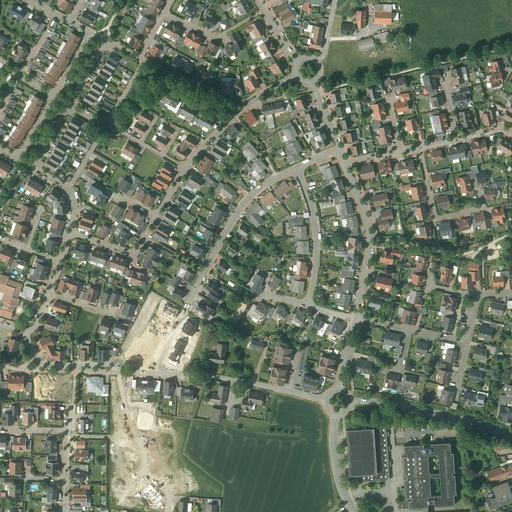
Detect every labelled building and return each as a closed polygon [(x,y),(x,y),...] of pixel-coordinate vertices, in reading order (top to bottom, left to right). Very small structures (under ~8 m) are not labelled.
[(67,1),(65,0),(64,0),(63,2),(60,7),(69,11),(73,4),(67,1)] [(160,0),(153,0),(151,4),(160,9),(161,7),(164,2),(160,0)] [(247,2),(245,0),(243,0),(236,5),(237,6),(239,10),(242,15),(251,10),(249,5),(247,2)] [(196,7),(187,2),(181,12),(192,19),(196,12),(198,9),(196,7)] [(229,3),(221,8),(224,12),(231,8),(229,3)] [(160,9),(151,4),(148,10),(148,11),(150,12),(156,15),(159,10),(160,9)] [(286,4),(277,9),(281,17),(282,16),(290,11),(286,4)] [(22,8),(19,6),(18,7),(15,5),(10,14),(20,20),(21,20),(25,11),(22,9),(22,8)] [(101,9),(94,5),(91,10),(98,14),(101,9)] [(392,6),(375,5),(374,23),(391,24),(392,6)] [(91,10),(89,14),(84,11),(80,19),(81,20),(82,20),(84,21),(85,21),(86,22),(87,21),(91,23),(93,19),(95,20),(98,14),(91,10)] [(25,11),(21,20),(20,20),(22,22),(24,20),(26,21),(31,13),(25,11)] [(295,18),(291,11),(290,11),(282,16),(286,23),(295,18)] [(366,11),(357,11),(356,25),(356,28),(365,28),(366,11)] [(42,19),(35,14),(29,23),(32,25),(32,26),(35,29),(36,27),(37,28),(40,22),(42,19)] [(212,17),(207,15),(207,16),(203,23),(206,24),(206,25),(209,26),(212,27),(216,19),(212,17)] [(147,18),(144,17),(143,17),(140,23),(150,28),(150,27),(150,26),(153,21),(147,18)] [(227,20),(221,24),(225,30),(231,26),(227,20)] [(258,21),(250,25),(250,26),(247,27),(247,29),(248,31),(250,32),(253,30),(257,37),(257,38),(263,34),(265,33),(258,21)] [(45,25),(40,22),(37,28),(38,29),(38,30),(37,32),(40,34),(45,25)] [(150,28),(140,23),(137,29),(137,30),(140,31),(146,35),(148,30),(149,30),(150,28)] [(174,26),(169,23),(166,29),(164,32),(171,36),(176,27),(174,26)] [(356,25),(341,24),(341,34),(341,33),(345,34),(352,34),(352,31),(356,31),(356,28),(356,25)] [(323,28),(313,26),(311,33),(322,35),(323,28)] [(162,27),(158,34),(162,37),(164,32),(166,29),(162,27)] [(178,28),(176,27),(171,36),(176,39),(177,39),(178,36),(182,30),(177,28),(178,28)] [(138,35),(130,30),(127,36),(128,37),(132,39),(133,37),(136,38),(138,35)] [(80,38),(72,32),(68,38),(78,43),(78,41),(80,38)] [(185,40),(184,41),(191,45),(196,36),(194,35),(189,32),(185,40)] [(311,40),(321,41),(322,35),(311,33),(310,39),(311,40)] [(240,41),(236,34),(230,37),(233,43),(236,41),(236,42),(240,41)] [(263,34),(257,38),(257,37),(251,41),(253,45),(255,44),(262,40),(265,38),(263,34)] [(197,36),(196,36),(191,45),(197,48),(197,47),(198,48),(199,45),(202,39),(197,37),(197,36)] [(136,38),(133,37),(132,39),(131,41),(132,41),(130,44),(132,45),(132,46),(135,47),(138,48),(139,48),(140,45),(140,44),(142,41),(136,38)] [(78,43),(68,38),(69,38),(66,43),(76,49),(76,47),(78,43)] [(367,40),(357,42),(360,52),(375,48),(372,38),(367,40)] [(264,43),(260,46),(263,52),(273,46),(272,44),(270,40),(264,43)] [(321,41),(311,40),(310,47),(320,49),(321,41)] [(233,43),(225,47),(230,56),(233,54),(234,54),(237,53),(237,52),(241,50),(236,42),(236,41),(233,43)] [(28,46),(21,42),(18,47),(19,48),(25,51),(28,46)] [(76,49),(66,43),(63,49),(72,54),(74,51),(76,49)] [(213,44),(211,43),(210,45),(209,45),(208,45),(207,48),(205,51),(206,51),(213,55),(214,53),(216,53),(219,47),(215,45),(213,44)] [(168,47),(163,44),(160,49),(161,50),(160,52),(164,55),(168,47)] [(160,49),(154,46),(152,48),(151,49),(150,52),(150,53),(158,57),(160,52),(161,50),(160,49)] [(273,46),(263,52),(266,57),(267,57),(271,55),(276,52),(274,48),(274,47),(273,46)] [(25,51),(19,48),(18,51),(17,50),(14,55),(15,56),(13,59),(21,63),(27,52),(25,51)] [(72,54),(63,49),(60,54),(70,59),(70,57),(72,54)] [(117,57),(111,53),(107,59),(116,64),(118,60),(118,61),(118,60),(119,58),(117,57)] [(70,59),(60,54),(61,54),(58,59),(68,65),(68,63),(70,59)] [(127,58),(119,54),(117,57),(119,58),(123,60),(125,62),(127,58)] [(505,54),(498,56),(499,61),(502,60),(503,63),(507,62),(505,54)] [(188,61),(182,58),(181,59),(175,56),(169,67),(177,71),(178,68),(182,70),(180,73),(187,77),(193,66),(187,62),(188,61)] [(266,62),(265,63),(268,68),(272,65),(276,63),(273,58),(273,59),(266,62)] [(68,65),(58,59),(55,65),(54,64),(64,70),(66,67),(68,65)] [(116,64),(107,59),(108,59),(105,64),(105,65),(114,70),(117,64),(116,64)] [(276,63),(272,65),(277,74),(278,73),(279,73),(281,72),(281,71),(286,69),(281,60),(276,63)] [(499,61),(492,62),(493,65),(492,66),(493,71),(494,71),(504,69),(503,67),(502,65),(503,63),(502,60),(499,61)] [(64,70),(54,64),(51,69),(61,75),(61,72),(63,69),(64,70)] [(114,70),(105,65),(102,70),(101,69),(111,75),(114,70)] [(460,68),(451,70),(452,75),(452,77),(463,75),(462,71),(461,70),(460,68)] [(61,75),(51,69),(48,74),(47,74),(57,80),(59,76),(61,75)] [(111,75),(101,69),(98,75),(107,80),(110,75),(111,75)] [(198,69),(193,78),(199,82),(201,79),(204,72),(198,69)] [(260,76),(256,69),(250,72),(253,77),(254,76),(256,79),(260,76)] [(438,69),(431,71),(431,74),(434,74),(435,78),(440,77),(438,69)] [(57,80),(47,74),(44,79),(53,84),(55,81),(57,80)] [(431,74),(428,75),(427,74),(425,75),(424,76),(425,77),(423,78),(425,84),(436,81),(435,78),(434,74),(431,74)] [(210,75),(206,81),(205,85),(211,88),(216,79),(210,75)] [(463,75),(452,77),(453,79),(454,84),(459,83),(463,82),(463,80),(464,79),(463,75)] [(253,77),(246,81),(249,86),(249,87),(251,91),(252,90),(255,89),(255,88),(260,85),(256,79),(254,76),(253,77)] [(493,78),(489,78),(490,82),(491,87),(492,87),(493,88),(495,87),(495,86),(500,85),(499,82),(502,82),(502,78),(501,76),(493,78)] [(105,83),(96,78),(93,83),(103,89),(102,89),(103,89),(102,88),(105,83)] [(237,79),(222,78),(221,92),(232,93),(233,89),(234,89),(235,81),(240,81),(240,79),(237,79)] [(404,78),(397,79),(392,80),(392,81),(391,81),(390,81),(391,84),(392,91),(399,90),(400,90),(402,90),(403,89),(406,88),(404,78)] [(436,81),(425,84),(425,86),(425,89),(427,90),(436,88),(437,88),(436,81)] [(103,89),(93,83),(94,84),(91,89),(99,94),(100,94),(99,94),(102,89),(103,89)] [(379,87),(368,89),(369,92),(367,95),(369,97),(369,98),(378,96),(377,92),(380,91),(379,87)] [(99,94),(91,89),(90,89),(91,89),(88,94),(87,94),(86,94),(87,94),(96,100),(99,94),(99,95),(99,94)] [(174,95),(172,94),(171,92),(169,91),(167,95),(163,102),(169,105),(174,95)] [(338,93),(330,95),(331,98),(330,98),(331,102),(332,102),(341,100),(340,95),(339,92),(338,93)] [(462,94),(453,96),(455,105),(459,105),(460,105),(463,105),(464,103),(466,103),(465,99),(466,98),(465,94),(465,93),(462,94)] [(96,100),(87,94),(86,94),(83,100),(92,105),(95,99),(96,100)] [(179,96),(177,97),(174,95),(169,105),(175,108),(181,97),(179,96)] [(43,101),(34,96),(31,101),(41,107),(41,104),(43,101)] [(438,96),(431,98),(432,104),(435,104),(435,106),(436,107),(439,106),(440,105),(443,104),(441,96),(438,96)] [(303,98),(302,98),(300,99),(299,100),(296,101),(299,106),(299,109),(304,107),(308,105),(307,102),(308,101),(306,98),(305,97),(303,98)] [(401,99),(401,102),(396,103),(398,112),(408,110),(406,98),(401,99)] [(41,107),(31,101),(32,102),(29,107),(39,112),(39,110),(41,107)] [(282,102),(270,105),(272,114),(284,111),(282,102)] [(189,105),(185,103),(182,109),(180,113),(186,116),(191,106),(190,105),(189,105)] [(376,104),(373,105),(374,112),(384,110),(384,108),(382,103),(376,104)] [(112,109),(104,105),(101,109),(109,114),(112,109)] [(270,105),(262,107),(264,115),(272,114),(270,105)] [(193,107),(191,106),(186,116),(191,119),(192,119),(194,116),(197,109),(193,107)] [(340,107),(335,108),(336,111),(335,111),(336,115),(337,115),(340,115),(343,115),(343,114),(345,113),(345,110),(346,110),(345,108),(345,106),(340,107)] [(39,112),(29,107),(26,112),(36,117),(35,117),(37,114),(39,112)] [(494,109),(488,111),(488,113),(491,113),(492,118),(496,117),(494,109)] [(384,110),(374,112),(376,119),(377,120),(379,119),(386,117),(384,112),(385,112),(384,110)] [(511,113),(507,110),(508,110),(507,110),(505,114),(506,114),(504,117),(503,117),(504,118),(511,123),(511,120),(511,113)] [(312,112),(305,114),(305,115),(305,117),(307,121),(316,118),(316,116),(315,116),(314,111),(312,112)] [(461,119),(470,117),(469,114),(468,111),(459,113),(461,119)] [(36,117),(26,112),(27,112),(24,117),(34,123),(34,121),(36,117)] [(152,117),(143,112),(139,118),(142,119),(147,122),(148,123),(150,120),(152,117)] [(253,115),(251,112),(244,117),(251,125),(257,121),(257,120),(253,115)] [(488,113),(483,114),(484,118),(484,119),(484,121),(484,124),(485,124),(485,125),(493,123),(492,118),(491,113),(488,113)] [(205,116),(202,114),(202,115),(201,115),(199,119),(197,123),(203,126),(209,115),(207,114),(206,116),(205,116)] [(440,115),(433,116),(433,117),(434,124),(446,121),(446,120),(447,119),(446,117),(445,116),(444,114),(440,115)] [(209,115),(203,126),(209,129),(211,127),(213,122),(213,121),(214,120),(211,119),(210,118),(211,116),(209,115)] [(34,123),(24,117),(21,123),(20,122),(30,128),(32,125),(34,123)] [(470,117),(461,119),(462,127),(472,125),(470,117)] [(79,122),(72,118),(69,124),(70,124),(78,129),(81,123),(79,122)] [(316,118),(307,121),(308,125),(309,126),(310,128),(317,126),(319,125),(317,119),(316,118)] [(345,120),(340,121),(341,124),(340,124),(341,128),(342,128),(351,126),(350,123),(351,123),(350,121),(354,120),(354,118),(345,120)] [(416,119),(406,121),(407,126),(408,131),(413,130),(413,131),(419,129),(418,125),(417,124),(416,119)] [(446,121),(434,124),(436,131),(443,130),(448,129),(447,126),(448,125),(447,123),(446,122),(446,121)] [(30,128),(20,122),(17,127),(26,132),(28,129),(30,128)] [(290,122),(281,128),(282,131),(290,127),(288,123),(290,122)] [(139,124),(136,123),(133,129),(142,134),(144,131),(145,128),(144,127),(139,124)] [(78,129),(70,124),(67,130),(76,135),(79,130),(79,129),(78,129)] [(173,130),(164,124),(161,130),(162,132),(168,135),(170,136),(171,133),(172,133),(173,130)] [(245,132),(239,125),(236,128),(240,132),(239,132),(242,135),(245,132)] [(236,128),(234,126),(227,132),(233,138),(234,137),(235,137),(237,136),(237,134),(239,132),(240,132),(236,128)] [(290,127),(282,131),(285,136),(286,135),(289,140),(293,138),(297,136),(292,126),(290,127)] [(381,128),(379,128),(379,129),(380,136),(391,133),(390,132),(389,126),(381,128)] [(26,132),(17,127),(14,132),(24,138),(24,136),(26,132)] [(323,129),(315,132),(315,133),(313,134),(314,137),(317,136),(319,141),(318,142),(320,147),(321,146),(321,147),(329,143),(323,129)] [(76,135),(67,130),(64,135),(71,140),(72,141),(73,140),(72,140),(75,135),(76,135)] [(24,138),(14,132),(11,137),(10,137),(20,143),(22,140),(24,138)] [(350,133),(346,134),(347,137),(346,138),(347,141),(348,141),(350,141),(351,141),(353,141),(354,140),(356,140),(355,135),(354,132),(350,133)] [(391,133),(380,136),(382,143),(389,141),(392,141),(391,135),(391,133)] [(71,140),(64,135),(63,134),(63,135),(60,140),(68,145),(71,140)] [(159,137),(158,136),(154,142),(163,147),(165,144),(167,141),(165,140),(159,137)] [(197,141),(188,136),(187,137),(185,141),(184,142),(184,143),(188,145),(193,148),(197,141)] [(20,143),(10,137),(7,142),(16,148),(18,144),(20,143)] [(499,137),(494,145),(498,147),(502,140),(499,137)] [(293,138),(289,140),(284,142),(286,146),(287,146),(295,141),(293,138)] [(507,142),(503,139),(502,140),(498,147),(497,148),(503,152),(509,142),(507,141),(507,142)] [(485,140),(480,141),(478,141),(480,153),(487,151),(486,147),(485,140)] [(220,142),(218,141),(216,145),(215,147),(224,153),(228,147),(227,146),(220,142)] [(295,141),(287,146),(289,150),(290,149),(293,155),(298,153),(302,150),(297,141),(295,141)] [(476,142),(471,143),(474,154),(480,153),(478,141),(476,142)] [(249,142),(245,146),(245,147),(243,149),(245,151),(251,145),(249,142)] [(511,143),(509,142),(503,152),(509,155),(511,151),(511,144),(511,143)] [(67,148),(58,143),(55,148),(55,149),(56,149),(63,154),(63,153),(67,148)] [(138,150),(127,144),(123,151),(127,153),(126,154),(133,158),(135,154),(138,150)] [(259,154),(251,145),(245,151),(243,152),(246,156),(247,155),(251,160),(255,156),(259,154)] [(356,146),(351,147),(352,150),(351,151),(352,154),(353,155),(356,154),(359,154),(359,153),(361,153),(361,149),(361,147),(361,145),(356,146)] [(463,145),(456,147),(458,158),(465,157),(464,152),(463,145)] [(179,147),(178,147),(175,154),(184,159),(188,152),(185,151),(179,147)] [(224,153),(215,147),(213,150),(211,153),(213,154),(220,158),(221,159),(224,153)] [(456,147),(449,148),(451,155),(452,160),(458,158),(456,147)] [(63,154),(56,149),(55,149),(53,154),(52,154),(61,160),(61,159),(64,154),(63,153),(63,154)] [(437,151),(434,152),(431,153),(432,158),(433,161),(442,159),(440,151),(437,151)] [(293,155),(288,157),(290,161),(299,156),(298,153),(293,155)] [(61,160),(52,154),(52,155),(49,160),(57,164),(57,165),(58,165),(61,160)] [(140,157),(135,154),(133,158),(131,162),(136,165),(140,157)] [(207,158),(205,156),(202,161),(202,160),(200,162),(210,168),(214,162),(207,158)] [(251,160),(244,166),(247,169),(258,160),(255,156),(251,160)] [(57,164),(49,160),(48,159),(45,165),(52,169),(54,170),(57,165),(57,164)] [(99,161),(95,159),(91,165),(100,170),(100,171),(104,164),(103,163),(99,161)] [(258,160),(247,169),(251,173),(255,169),(259,173),(254,177),(257,180),(261,177),(262,178),(267,175),(263,170),(266,167),(259,159),(258,160)] [(412,160),(409,161),(408,161),(405,162),(407,173),(414,171),(414,169),(415,169),(413,160),(412,161),(412,160)] [(389,161),(383,163),(383,164),(378,165),(380,173),(386,172),(387,173),(391,172),(390,167),(389,161)] [(11,166),(4,162),(0,169),(0,173),(5,176),(8,171),(10,168),(11,166)] [(210,168),(200,162),(199,164),(200,164),(198,168),(200,170),(207,174),(210,168)] [(405,162),(401,162),(401,163),(398,164),(400,171),(400,174),(407,173),(405,162)] [(100,170),(91,165),(87,172),(88,173),(95,177),(96,177),(100,170)] [(172,168),(166,165),(160,175),(170,181),(170,180),(174,174),(170,172),(172,168)] [(366,166),(364,166),(364,167),(359,168),(362,179),(364,178),(364,179),(372,177),(372,176),(375,176),(374,173),(372,165),(367,166),(366,166)] [(330,168),(325,169),(327,175),(326,175),(328,180),(335,178),(338,176),(334,166),(330,168)] [(484,173),(481,174),(480,173),(479,174),(479,175),(476,175),(477,178),(478,184),(481,183),(482,183),(485,183),(486,182),(485,180),(489,179),(489,178),(488,175),(488,174),(484,175),(484,173)] [(202,180),(193,174),(188,183),(198,189),(202,182),(203,180),(202,180)] [(439,175),(431,177),(433,186),(437,186),(444,184),(442,175),(442,174),(439,175)] [(170,181),(160,175),(154,185),(160,189),(162,186),(165,188),(169,181),(170,181)] [(206,177),(204,176),(202,180),(203,180),(202,182),(209,186),(212,180),(206,177)] [(467,177),(456,179),(457,184),(460,183),(462,193),(465,192),(467,192),(469,192),(470,191),(471,190),(469,180),(468,176),(467,177)] [(140,181),(134,177),(133,180),(131,179),(129,182),(132,184),(131,185),(136,188),(140,181)] [(91,185),(96,187),(99,183),(93,180),(91,178),(87,185),(90,187),(91,185)] [(328,180),(321,183),(322,187),(332,183),(337,181),(336,180),(335,178),(328,180)] [(34,181),(30,179),(29,179),(27,183),(24,188),(27,190),(31,192),(30,194),(37,182),(35,180),(34,181)] [(129,182),(123,179),(121,183),(120,183),(117,187),(126,192),(131,185),(132,184),(129,182)] [(334,189),(343,186),(341,180),(337,181),(332,183),(334,189)] [(39,183),(37,182),(30,194),(31,192),(35,194),(37,196),(38,196),(40,191),(43,187),(43,186),(39,184),(39,183)] [(248,188),(242,182),(239,185),(245,190),(248,188)] [(285,183),(279,188),(278,188),(279,189),(276,191),(275,191),(276,192),(281,198),(281,197),(283,195),(284,196),(285,196),(288,194),(288,192),(288,191),(290,189),(291,189),(290,189),(293,186),(294,187),(294,186),(290,182),(287,185),(285,182),(284,183),(285,183)] [(221,183),(213,193),(216,196),(220,191),(224,185),(221,183)] [(49,186),(45,184),(44,187),(43,187),(40,191),(41,192),(44,194),(49,186)] [(232,190),(225,185),(225,184),(224,185),(220,191),(227,196),(224,200),(231,205),(231,204),(237,196),(234,194),(235,192),(235,193),(231,190),(232,190),(232,189),(232,190)] [(88,190),(95,195),(93,198),(98,201),(96,203),(102,206),(108,197),(99,192),(100,191),(95,188),(96,187),(91,185),(90,187),(88,190)] [(343,186),(334,189),(332,189),(334,194),(332,194),(333,197),(334,197),(334,198),(341,195),(342,194),(341,192),(345,190),(343,186)] [(421,186),(412,188),(413,194),(412,195),(413,197),(413,198),(414,197),(414,199),(423,197),(421,186)] [(61,193),(55,188),(54,189),(53,189),(51,192),(51,193),(49,196),(53,200),(52,201),(54,203),(59,196),(61,193)] [(488,190),(484,191),(486,199),(491,198),(491,199),(495,198),(495,197),(496,197),(494,189),(488,190)] [(142,190),(139,194),(137,199),(143,203),(150,192),(150,191),(148,194),(142,190)] [(189,194),(184,191),(181,195),(180,195),(179,196),(189,202),(193,196),(189,194)] [(155,198),(149,194),(150,192),(143,203),(150,207),(151,206),(153,202),(155,198)] [(270,192),(264,198),(264,197),(264,198),(261,201),(261,200),(260,200),(262,202),(266,207),(276,198),(276,199),(273,195),(270,192)] [(281,198),(276,192),(273,195),(276,199),(280,204),(284,201),(281,198)] [(384,194),(373,196),(375,205),(374,205),(375,210),(381,209),(380,204),(382,204),(382,205),(388,203),(388,201),(389,201),(388,198),(387,198),(386,194),(386,193),(384,194)] [(447,195),(436,198),(439,208),(443,207),(445,208),(446,206),(448,206),(447,201),(449,201),(447,195)] [(61,197),(59,196),(54,203),(55,204),(63,199),(62,196),(61,197)] [(189,202),(179,196),(178,198),(179,198),(176,203),(182,206),(186,208),(189,202)] [(256,203),(250,208),(247,211),(247,210),(247,211),(248,212),(252,217),(262,209),(259,205),(256,202),(256,203)] [(266,207),(262,202),(259,205),(262,209),(266,213),(269,210),(266,207)] [(345,203),(341,204),(342,210),(341,210),(342,215),(350,213),(352,213),(350,202),(345,203)] [(64,205),(55,206),(56,208),(58,208),(58,214),(62,213),(64,214),(66,214),(67,212),(68,212),(67,204),(64,205)] [(231,205),(228,209),(232,212),(236,208),(231,204),(231,205)] [(34,209),(23,205),(21,211),(32,215),(34,209)] [(123,209),(117,205),(111,214),(118,218),(120,215),(123,209)] [(420,206),(416,207),(418,215),(416,215),(417,220),(419,220),(427,218),(428,218),(427,213),(426,213),(425,209),(423,209),(422,206),(420,206)] [(176,210),(171,207),(168,211),(167,212),(177,218),(180,212),(176,210)] [(499,209),(495,209),(495,210),(492,211),(494,219),(494,221),(496,220),(500,220),(500,221),(505,220),(503,210),(503,208),(501,209),(499,209)] [(138,213),(131,209),(128,213),(126,217),(133,221),(138,213)] [(32,215),(21,211),(19,217),(30,221),(32,215)] [(226,215),(219,211),(215,219),(214,219),(218,222),(221,223),(226,215)] [(177,218),(167,212),(166,214),(164,219),(169,222),(173,224),(177,218)] [(252,217),(248,212),(245,215),(246,217),(250,221),(252,223),(255,220),(252,217)] [(94,216),(84,213),(83,217),(82,217),(81,220),(92,223),(94,216)] [(144,217),(138,213),(133,221),(139,225),(142,221),(144,217)] [(392,215),(382,217),(382,218),(377,219),(380,229),(381,229),(381,230),(387,229),(386,228),(389,227),(388,220),(393,219),(392,215)] [(483,215),(474,217),(476,226),(481,225),(482,229),(486,228),(485,219),(486,219),(485,217),(484,217),(483,215)] [(351,217),(347,218),(348,224),(346,224),(348,229),(358,227),(356,216),(351,217)] [(57,219),(54,218),(52,224),(62,228),(65,222),(60,220),(57,219)] [(215,219),(213,218),(210,223),(207,222),(215,226),(218,222),(214,219),(215,219)] [(296,219),(293,219),(290,220),(290,223),(301,222),(301,227),(303,226),(303,218),(296,219)] [(464,220),(463,219),(460,220),(459,221),(461,229),(465,229),(465,230),(466,229),(465,224),(468,224),(467,219),(464,220)] [(92,223),(81,220),(80,222),(81,223),(80,227),(89,230),(92,223)] [(212,225),(203,220),(203,221),(202,221),(202,222),(198,229),(206,234),(209,229),(212,225)] [(21,225),(17,223),(17,224),(15,230),(26,233),(28,227),(21,225)] [(449,223),(439,225),(441,236),(442,236),(442,238),(443,239),(447,238),(447,237),(446,235),(451,234),(452,234),(451,229),(449,223)] [(468,224),(465,224),(466,229),(467,233),(474,232),(472,223),(468,224)] [(62,228),(52,224),(50,231),(53,232),(56,233),(60,234),(62,228)] [(164,226),(161,224),(158,229),(158,228),(157,230),(167,236),(170,230),(168,229),(168,227),(166,228),(164,226)] [(250,230),(242,224),(237,231),(240,233),(245,236),(250,230)] [(110,229),(104,225),(98,234),(105,238),(109,230),(110,229)] [(301,227),(296,227),(296,233),(295,233),(295,238),(303,237),(306,237),(306,226),(303,226),(301,227)] [(425,226),(419,228),(421,234),(422,233),(423,237),(432,235),(430,226),(427,227),(427,226),(425,226)] [(209,229),(206,234),(204,237),(211,241),(215,233),(209,229)] [(26,233),(15,230),(13,236),(17,237),(23,240),(26,233)] [(125,231),(123,230),(122,231),(117,239),(124,244),(126,241),(129,240),(128,237),(130,234),(125,231)] [(167,236),(157,230),(156,231),(156,232),(153,236),(157,238),(159,239),(159,241),(161,241),(163,242),(167,236)] [(245,236),(240,233),(237,238),(242,241),(245,236)] [(356,237),(346,236),(346,240),(351,241),(358,241),(359,233),(357,233),(356,237)] [(52,234),(50,234),(48,239),(57,242),(58,237),(55,236),(52,234)] [(57,242),(48,239),(45,248),(55,251),(58,243),(57,242)] [(303,242),(298,242),(298,248),(297,248),(297,253),(308,252),(308,241),(303,242)] [(358,241),(351,241),(351,247),(349,247),(349,252),(354,252),(360,253),(361,242),(358,241)] [(83,245),(77,242),(75,247),(76,248),(74,252),(77,253),(76,255),(81,257),(83,258),(85,252),(86,249),(83,248),(82,246),(83,245)] [(239,248),(231,242),(226,249),(235,255),(239,248)] [(206,250),(199,247),(199,248),(194,245),(190,253),(201,259),(206,250)] [(150,247),(146,253),(145,253),(144,254),(144,255),(145,256),(141,262),(145,264),(147,266),(151,268),(153,265),(154,265),(159,257),(158,257),(160,254),(160,253),(156,251),(154,250),(150,247)] [(12,251),(4,248),(2,253),(1,253),(0,255),(1,257),(4,258),(4,259),(7,260),(8,260),(10,255),(12,251)] [(99,251),(94,249),(93,254),(91,259),(91,260),(98,262),(101,251),(99,250),(99,251)] [(101,251),(98,262),(104,264),(106,258),(108,254),(103,252),(101,251)] [(391,253),(383,251),(382,256),(381,257),(380,259),(381,260),(381,261),(386,262),(387,262),(392,263),(393,255),(394,253),(391,253)] [(90,253),(85,252),(83,258),(81,257),(81,259),(87,261),(90,253)] [(27,256),(19,253),(17,260),(16,263),(19,263),(24,265),(27,256)] [(10,255),(8,260),(7,260),(6,263),(11,264),(13,259),(14,256),(10,255)] [(119,257),(114,256),(112,263),(111,266),(111,267),(117,269),(121,258),(119,257)] [(354,256),(349,256),(348,262),(347,262),(346,271),(354,272),(354,268),(357,268),(358,257),(354,256)] [(429,258),(419,256),(417,264),(419,265),(418,268),(427,269),(428,261),(429,258)] [(121,258),(117,269),(123,271),(125,267),(127,260),(122,259),(122,258),(121,258)] [(17,260),(13,259),(11,264),(10,268),(16,270),(19,263),(16,263),(17,260)] [(229,266),(221,260),(216,267),(225,273),(229,266)] [(303,262),(294,261),(293,260),(292,265),(298,266),(297,271),(295,271),(295,276),(300,277),(305,278),(307,267),(303,266),(303,262)] [(42,265),(38,264),(36,270),(47,273),(49,267),(42,265)] [(151,268),(147,266),(146,268),(149,269),(148,272),(151,274),(154,270),(151,268)] [(452,269),(445,268),(444,272),(443,272),(442,276),(443,277),(442,281),(450,282),(452,274),(453,269),(452,269)] [(47,273),(36,270),(34,276),(38,277),(45,280),(47,273)] [(134,272),(128,270),(126,275),(126,276),(132,278),(134,272)] [(194,274),(187,270),(185,275),(182,274),(181,277),(190,282),(194,274)] [(137,272),(134,271),(132,278),(130,282),(137,284),(141,273),(140,273),(137,272)] [(470,277),(463,277),(463,280),(462,282),(462,288),(463,288),(466,288),(466,287),(473,287),(472,284),(472,281),(473,280),(480,280),(479,272),(470,272),(470,277)] [(141,273),(137,284),(144,286),(147,276),(144,275),(144,274),(141,273)] [(351,275),(341,273),(340,277),(345,278),(344,284),(342,284),(341,289),(347,290),(352,291),(355,280),(350,279),(351,275)] [(256,274),(252,281),(255,282),(250,290),(250,291),(254,292),(257,294),(262,286),(259,284),(263,278),(256,274)] [(420,276),(414,274),(414,275),(412,280),(414,281),(414,283),(414,284),(416,284),(418,284),(422,285),(424,276),(420,276)] [(22,285),(8,280),(9,277),(1,275),(0,276),(0,291),(5,293),(2,302),(4,303),(2,307),(7,309),(9,310),(13,311),(15,307),(17,307),(20,299),(17,299),(19,294),(26,297),(32,299),(35,289),(29,287),(25,286),(23,292),(20,291),(22,285)] [(281,280),(275,276),(269,286),(275,289),(281,280)] [(392,279),(378,276),(375,287),(390,290),(392,279)] [(502,276),(493,277),(493,278),(493,279),(493,281),(493,282),(494,286),(499,286),(500,286),(503,286),(503,278),(502,276)] [(63,280),(62,279),(58,289),(65,292),(67,286),(69,282),(68,282),(63,280)] [(299,281),(294,280),(293,286),(292,286),(291,291),(296,292),(302,293),(304,282),(299,281)] [(219,287),(210,281),(206,288),(211,291),(214,294),(216,291),(219,287)] [(75,284),(74,284),(73,288),(71,294),(78,296),(81,286),(75,284)] [(250,290),(246,287),(244,291),(252,296),(254,292),(250,291),(250,290)] [(94,289),(90,288),(88,293),(86,299),(90,300),(91,301),(93,302),(94,302),(95,302),(98,292),(93,291),(94,289)] [(185,293),(176,288),(172,295),(181,300),(185,293)] [(421,292),(411,290),(410,294),(409,298),(411,298),(411,302),(416,303),(418,304),(419,300),(421,292)] [(222,295),(216,291),(214,294),(211,291),(208,296),(217,302),(222,295)] [(111,295),(104,292),(102,299),(101,303),(105,304),(105,303),(109,304),(109,302),(112,295),(111,295)] [(119,295),(112,292),(111,295),(112,295),(109,302),(112,303),(112,304),(116,305),(117,302),(119,295)] [(346,295),(341,293),(340,299),(338,299),(337,304),(348,306),(350,296),(346,295)] [(457,299),(446,296),(444,301),(443,302),(443,304),(444,305),(443,306),(446,306),(446,308),(454,310),(455,311),(457,299)] [(379,298),(371,297),(369,305),(372,306),(372,307),(374,307),(375,307),(379,308),(381,299),(379,298)] [(419,300),(418,304),(416,303),(415,307),(424,309),(424,308),(421,308),(422,301),(419,300)] [(63,304),(60,303),(60,304),(55,302),(53,308),(65,313),(67,306),(62,305),(63,304)] [(208,307),(200,302),(196,308),(204,313),(208,307)] [(498,304),(492,302),(491,307),(493,308),(492,312),(496,313),(496,314),(502,315),(503,311),(504,306),(498,305),(498,304)] [(135,306),(126,303),(124,308),(125,308),(123,313),(126,315),(131,316),(135,306)] [(259,303),(257,306),(253,304),(247,313),(251,316),(253,314),(260,318),(259,320),(260,321),(261,319),(265,313),(264,313),(267,309),(259,303)] [(215,311),(208,307),(204,313),(203,315),(208,318),(207,317),(210,314),(212,315),(215,311)] [(272,309),(268,315),(271,318),(274,313),(277,310),(273,307),(272,309)] [(287,312),(279,307),(277,310),(274,313),(282,319),(286,313),(287,312)] [(414,312),(404,309),(401,321),(414,324),(416,313),(416,312),(414,312)] [(306,317),(297,312),(295,315),(293,318),(301,324),(306,317)] [(287,321),(290,323),(293,318),(295,315),(292,313),(290,316),(287,321)] [(324,322),(315,317),(313,321),(311,324),(312,324),(318,328),(320,329),(324,322)] [(446,317),(444,317),(441,329),(451,331),(454,319),(450,318),(446,317)] [(55,320),(48,318),(45,327),(55,330),(57,324),(58,321),(55,320)] [(110,321),(103,319),(99,329),(106,331),(107,332),(108,330),(110,321)] [(132,322),(125,319),(124,323),(127,324),(126,326),(130,327),(130,328),(133,322),(132,322)] [(310,319),(305,327),(309,329),(312,324),(311,324),(313,321),(310,319)] [(124,323),(117,321),(114,331),(123,334),(126,326),(127,324),(124,323)] [(328,325),(324,322),(320,329),(318,328),(317,331),(317,330),(315,333),(319,335),(323,337),(325,333),(328,325)] [(343,327),(334,323),(333,326),(331,330),(339,334),(340,334),(343,327)] [(492,329),(480,326),(478,337),(490,340),(492,329)] [(232,333),(219,329),(217,335),(231,339),(232,333)] [(400,336),(386,332),(384,343),(396,346),(398,346),(398,345),(400,336)] [(51,339),(48,338),(45,339),(44,338),(41,340),(42,341),(41,341),(43,345),(44,345),(46,349),(52,346),(54,345),(51,339)] [(14,340),(10,339),(9,343),(7,349),(13,350),(14,351),(15,352),(17,351),(18,350),(18,349),(18,348),(20,342),(16,341),(15,339),(14,340)] [(264,344),(252,340),(250,346),(262,350),(264,344)] [(428,344),(417,342),(415,352),(425,355),(426,355),(426,353),(428,344)] [(226,344),(218,343),(217,354),(210,353),(209,362),(224,363),(226,344)] [(455,345),(445,343),(444,347),(448,348),(448,350),(453,351),(455,345)] [(86,345),(86,350),(81,350),(80,351),(80,354),(81,354),(81,359),(89,359),(89,352),(89,345),(86,345)] [(283,346),(283,347),(279,346),(278,350),(276,350),(275,356),(276,357),(276,361),(279,362),(282,363),(282,362),(288,363),(289,358),(290,358),(291,355),(290,355),(291,349),(286,348),(286,347),(283,346)] [(113,350),(110,355),(114,357),(118,349),(114,347),(113,350)] [(303,348),(298,369),(304,370),(309,349),(303,348)] [(487,350),(479,348),(475,348),(473,358),(480,359),(480,358),(485,359),(487,350)] [(65,351),(56,351),(55,351),(54,349),(47,352),(49,356),(50,355),(51,357),(56,357),(56,359),(65,359),(65,358),(66,358),(66,355),(65,355),(65,351)] [(113,350),(98,350),(98,359),(108,359),(108,355),(110,355),(113,350)] [(448,350),(445,360),(454,362),(457,352),(453,351),(448,350)] [(377,358),(369,356),(368,362),(371,363),(375,364),(377,358)] [(327,357),(327,358),(323,357),(322,361),(320,360),(318,367),(320,367),(319,371),(323,372),(323,373),(325,374),(326,373),(331,375),(333,369),(334,369),(334,366),(333,366),(335,360),(330,359),(330,358),(327,357)] [(368,362),(358,360),(356,371),(362,372),(363,371),(369,372),(371,363),(368,362)] [(281,368),(278,368),(274,367),(273,371),(272,371),(270,378),(272,378),(271,382),(275,383),(275,384),(278,384),(283,385),(284,379),(286,379),(286,376),(285,376),(286,370),(281,369),(281,368)] [(445,370),(440,369),(440,370),(437,381),(445,383),(447,377),(449,372),(445,370)] [(482,372),(470,369),(468,378),(477,380),(477,378),(481,379),(482,372)] [(309,376),(304,374),(301,386),(305,388),(311,390),(312,390),(316,391),(319,379),(315,377),(309,376)] [(398,377),(387,374),(385,382),(390,383),(389,386),(395,388),(397,382),(398,377)] [(416,378),(406,376),(405,380),(405,384),(414,386),(416,378)] [(102,378),(88,378),(88,391),(102,391),(102,385),(102,378)] [(9,382),(2,382),(2,381),(1,381),(1,391),(7,391),(7,388),(9,388),(9,382)] [(163,394),(173,394),(173,393),(174,384),(174,382),(164,381),(163,394)] [(32,383),(24,382),(23,388),(26,388),(26,391),(31,391),(32,383)] [(228,387),(219,385),(218,394),(212,393),(211,402),(225,404),(228,387)] [(181,396),(181,399),(185,399),(184,401),(190,401),(190,400),(193,400),(193,390),(190,390),(190,389),(186,389),(185,390),(182,390),(181,390),(181,396)] [(444,390),(443,390),(443,391),(442,396),(441,396),(440,402),(441,403),(440,403),(451,406),(451,403),(452,399),(454,392),(444,390)] [(263,394),(250,392),(248,400),(243,399),(242,407),(250,409),(252,402),(255,403),(255,404),(261,405),(263,394)] [(468,406),(471,394),(465,392),(462,403),(467,404),(466,405),(468,406)] [(471,394),(468,406),(470,406),(470,405),(474,406),(475,403),(477,395),(476,395),(471,394)] [(484,397),(477,395),(475,403),(482,405),(484,397)] [(511,420),(511,408),(505,407),(505,408),(501,407),(500,412),(504,413),(502,420),(511,422),(511,420)] [(30,408),(30,412),(23,412),(22,424),(34,424),(34,412),(34,408),(30,408)] [(60,410),(55,410),(55,409),(49,408),(49,419),(50,419),(50,420),(54,421),(54,419),(60,419),(60,410)] [(221,409),(212,408),(210,420),(218,422),(221,409)] [(239,409),(232,408),(230,419),(237,420),(239,409)] [(11,414),(4,413),(3,419),(3,422),(3,423),(13,424),(14,415),(14,414),(11,414)] [(83,419),(79,419),(79,423),(78,423),(78,428),(79,428),(79,431),(79,432),(88,432),(88,428),(88,423),(88,420),(88,419),(83,419)] [(386,427),(346,430),(349,476),(358,475),(359,482),(390,480),(386,427)] [(22,437),(18,437),(18,438),(13,438),(13,450),(18,450),(18,449),(22,449),(21,450),(26,450),(26,449),(26,440),(26,438),(22,438),(22,437)] [(55,439),(50,439),(50,440),(46,440),(46,447),(45,447),(45,451),(49,451),(56,452),(56,451),(56,440),(55,440),(55,439)] [(88,441),(75,440),(74,461),(90,462),(91,451),(87,451),(88,441)] [(455,475),(452,475),(452,473),(455,472),(453,452),(451,453),(450,442),(430,444),(430,448),(424,448),(424,444),(404,446),(406,479),(407,487),(401,488),(402,509),(425,507),(425,511),(428,511),(428,507),(428,503),(434,502),(435,506),(455,505),(454,495),(456,495),(455,475)] [(15,462),(11,462),(11,468),(11,469),(11,473),(20,473),(21,462),(15,462)] [(56,463),(48,463),(48,464),(47,464),(46,470),(48,470),(47,474),(58,474),(58,472),(59,472),(59,466),(58,466),(58,463),(56,463)] [(508,465),(501,467),(504,477),(504,476),(511,474),(508,465)] [(501,467),(487,472),(490,481),(504,477),(501,467)] [(85,472),(73,471),(73,481),(85,482),(85,472)] [(511,495),(507,482),(492,487),(496,497),(493,498),(491,494),(486,496),(487,500),(486,501),(485,502),(485,503),(486,504),(486,505),(487,505),(488,505),(489,505),(490,509),(511,501),(511,495)] [(21,494),(21,483),(14,483),(10,483),(10,494),(21,494)] [(57,487),(47,486),(47,489),(45,489),(45,493),(47,493),(47,497),(56,498),(58,498),(58,494),(58,493),(58,492),(57,492),(57,487)] [(188,501),(179,501),(178,511),(187,511),(188,501)]
